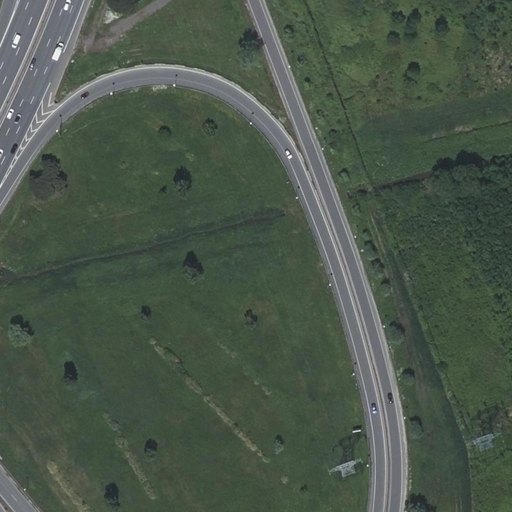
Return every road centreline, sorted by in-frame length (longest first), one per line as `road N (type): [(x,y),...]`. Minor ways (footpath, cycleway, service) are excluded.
road 1 (trunk): [(0,197),(50,122),(102,84),(128,75),(186,75),(243,99),(286,144),(344,291),(377,415),(378,511)]
road 2 (trunk): [(396,511),(397,450),(378,348),(254,0)]
road 3 (trunk): [(0,158),(71,0)]
